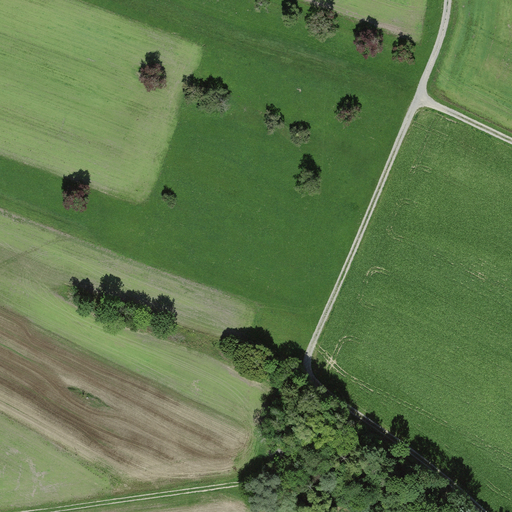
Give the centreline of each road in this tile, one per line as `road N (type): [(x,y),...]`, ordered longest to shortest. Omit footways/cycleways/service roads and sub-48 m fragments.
road 1 (track): [(482,511),(323,391),(307,373),(305,355),(420,96),(447,0)]
road 2 (track): [(36,511),(261,476)]
